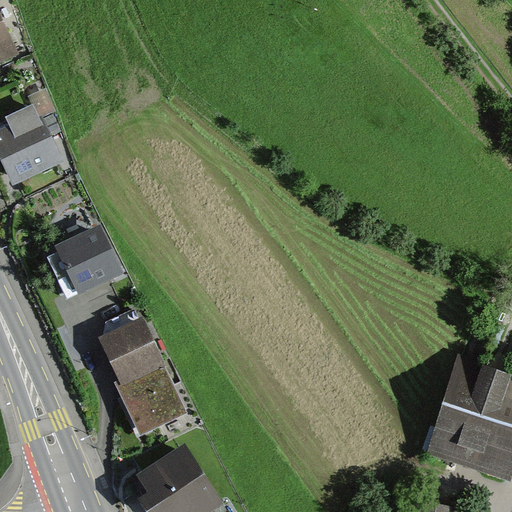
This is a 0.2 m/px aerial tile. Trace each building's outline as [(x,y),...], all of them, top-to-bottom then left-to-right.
[(0,23),(0,59),(13,54),(0,23)] [(32,113),(0,126),(0,186),(2,190),(56,166),(32,113)] [(92,229),(45,249),(65,297),(112,277),(92,229)] [(132,322),(86,343),(130,437),(176,416),(132,322)] [(511,444),(511,371),(458,354),(426,454),(501,478),(511,444)] [(213,511),(219,508),(184,456),(142,484),(151,497),(137,507),(140,511),(213,511)] [(445,511),(399,503),(397,511),(445,511)]
